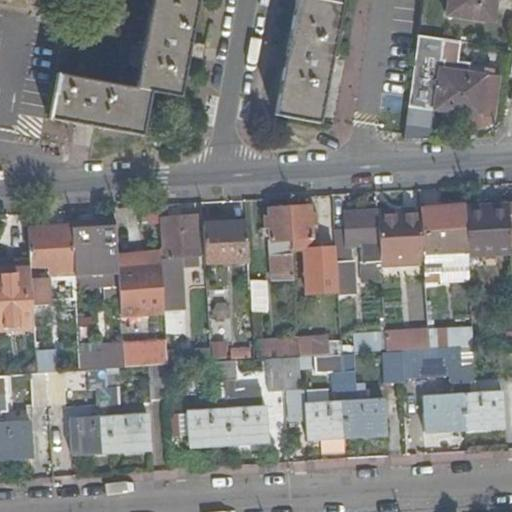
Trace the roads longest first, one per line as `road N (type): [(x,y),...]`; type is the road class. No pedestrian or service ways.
road 1 (residential): [(511,160),(0,191)]
road 2 (residential): [(511,480),(44,511)]
